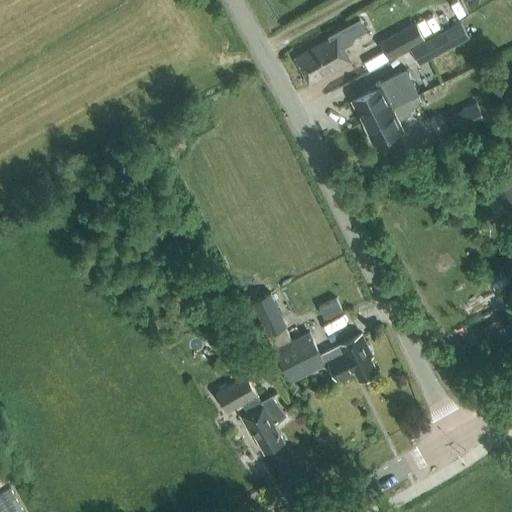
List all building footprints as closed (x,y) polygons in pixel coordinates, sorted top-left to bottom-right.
[(388,57),(436,31),(460,18),(454,6),(430,19),(428,16),(380,41),(388,57)] [(419,64),(469,38),(460,21),(410,48),(419,64)] [(336,34),(295,57),(309,82),(350,60),(336,34)] [(381,84),(352,98),(364,122),(385,112),(415,95),(416,95),(418,94),(405,67),(379,80),(381,84)] [(385,112),(364,122),(374,143),(403,128),(399,119),(411,113),(408,108),(445,91),(441,83),(418,94),(416,95),(415,95),(385,112)] [(456,132),(485,117),(477,101),(448,116),(456,132)] [(511,184),(506,174),(490,180),(507,213),(511,210),(511,184)] [(287,324),(271,291),(252,300),(269,333),(285,326),(287,324)] [(511,325),(509,321),(487,334),(498,353),(511,344),(511,325)] [(285,326),(269,333),(275,347),(291,339),(285,326)] [(373,355),(362,332),(320,352),(309,330),(291,339),(275,347),(291,379),(329,361),(337,377),(355,368),(360,378),(377,370),(370,356),(373,355)] [(262,400),(247,373),(216,390),(227,410),(243,402),(247,410),(241,413),(251,433),(254,431),(264,451),(284,440),(275,424),(286,414),(272,395),(262,400)] [(0,461),(0,483),(9,478),(0,461)] [(25,511),(15,493),(0,500),(0,511),(25,511)]
